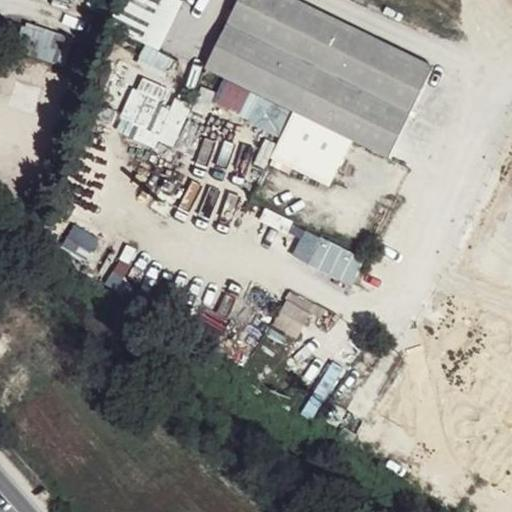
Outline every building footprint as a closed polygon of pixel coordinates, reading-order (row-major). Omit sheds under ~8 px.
[(160,52),(184,3),(178,0),(132,0),(117,31),(160,52)] [(297,0),(238,0),(206,68),(387,157),(432,66),(297,0)] [(11,2),(5,21),(11,23),(17,4),(11,2)] [(17,4),(11,23),(23,27),(72,44),(91,50),(97,31),(17,4)] [(23,27),(15,50),(66,66),(72,44),(23,27)] [(103,102),(128,117),(150,79),(125,65),(103,102)]
